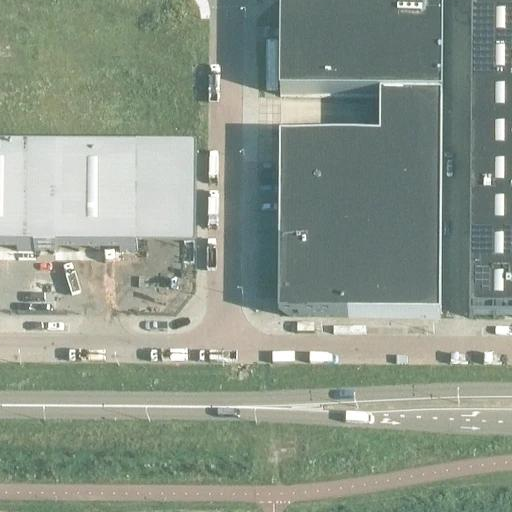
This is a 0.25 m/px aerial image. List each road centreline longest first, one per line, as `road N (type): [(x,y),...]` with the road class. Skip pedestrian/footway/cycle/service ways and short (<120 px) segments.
road 1 (secondary): [(511,410),(0,408)]
road 2 (residential): [(225,352),(229,0)]
road 3 (residential): [(511,354),(225,352)]
road 4 (residential): [(0,349),(225,352)]
